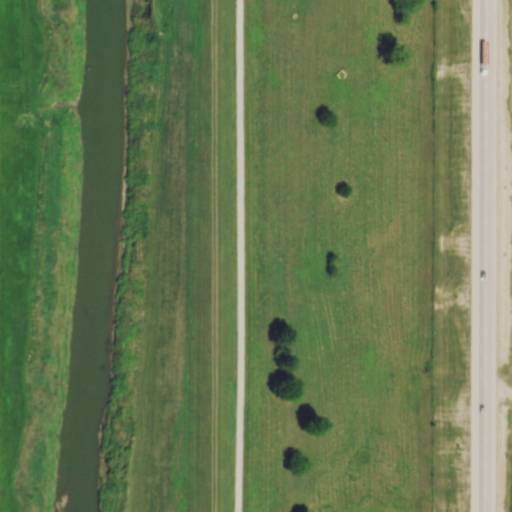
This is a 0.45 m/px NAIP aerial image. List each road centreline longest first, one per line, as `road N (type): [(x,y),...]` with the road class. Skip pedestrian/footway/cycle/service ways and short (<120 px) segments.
road 1 (motorway): [(485,0),(483,511)]
road 2 (track): [(212,0),(211,511)]
